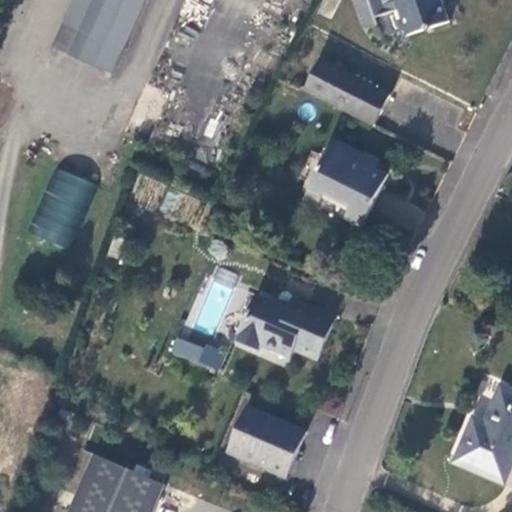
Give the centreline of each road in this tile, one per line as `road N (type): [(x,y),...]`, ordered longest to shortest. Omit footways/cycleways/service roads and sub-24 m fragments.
road 1 (residential): [(511,119),(411,316),(342,511)]
road 2 (unknown): [(3,225),(8,160),(46,0)]
